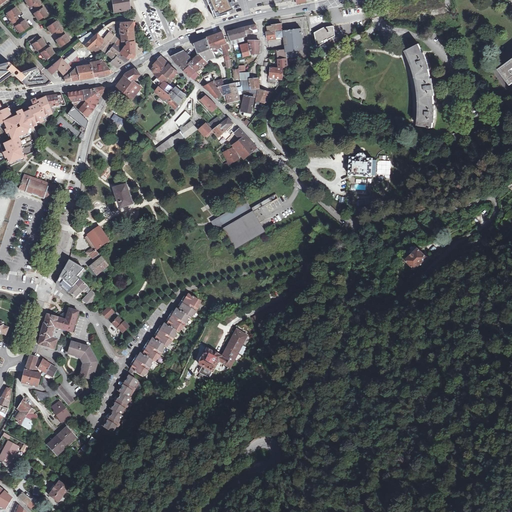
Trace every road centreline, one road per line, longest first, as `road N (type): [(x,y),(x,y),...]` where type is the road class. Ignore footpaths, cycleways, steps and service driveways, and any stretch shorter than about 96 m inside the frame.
road 1 (residential): [(162,48),(343,222),(495,199),(494,214),(397,297)]
road 2 (residential): [(47,290),(108,79)]
road 3 (residential): [(397,297),(341,350),(277,441)]
road 4 (secondary): [(172,44),(254,17),(354,0)]
road 5 (tertiary): [(167,511),(258,441),(277,441)]
